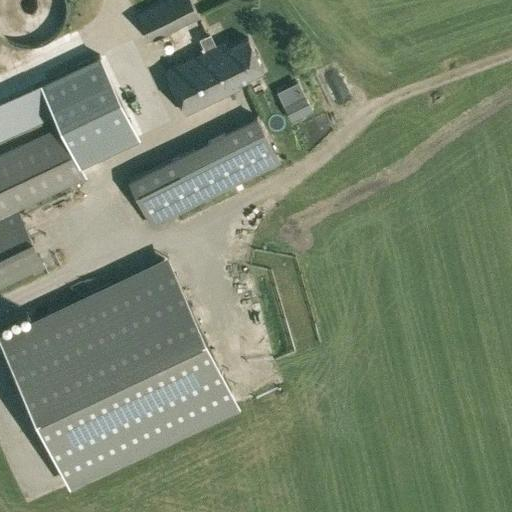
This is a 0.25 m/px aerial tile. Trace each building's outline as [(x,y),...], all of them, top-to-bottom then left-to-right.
[(0,0),(0,32),(0,33),(3,36),(5,38),(8,40),(11,41),(14,43),(17,44),(21,45),(24,45),(27,46),(31,45),(34,45),(37,45),(41,44),(44,42),(47,41),(50,39),(52,37),(55,35),(57,33),(59,30),(61,27),(63,24),(64,21),(65,18),(66,15),(67,11),(67,8),(67,4),(66,1),(66,0),(0,0)] [(162,0),(137,12),(151,40),(199,17),(190,0),(162,0)] [(165,69),(186,111),(238,86),(236,81),(262,68),(247,37),(227,46),(224,41),(216,45),(210,32),(198,38),(204,50),(165,69)] [(0,284),(43,264),(17,208),(86,175),(80,162),(133,137),(95,58),(42,81),(61,123),(0,151),(0,284)] [(0,138),(55,113),(40,82),(0,100),(0,138)] [(282,101),(291,119),(312,108),(303,91),(282,101)] [(127,178),(151,225),(280,161),(256,114),(127,178)] [(167,253),(0,332),(0,338),(69,485),(239,404),(167,253)]
